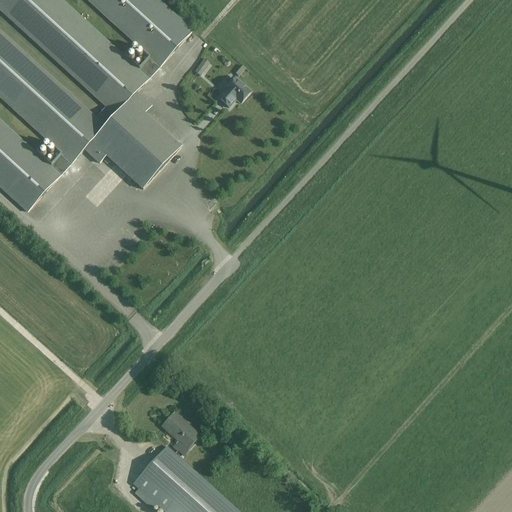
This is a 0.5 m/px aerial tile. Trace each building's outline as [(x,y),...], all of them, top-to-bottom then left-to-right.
[(181,149),(145,115),(152,108),(137,94),(192,33),(156,0),(0,0),(0,10),(106,107),(96,119),(0,31),(0,187),(28,213),(85,151),(100,164),(107,157),(144,190),(181,149)] [(241,105),(251,94),(235,79),(225,90),(226,91),(219,99),(229,109),(237,101),(241,105)] [(157,274),(143,273),(142,285),(156,286),(157,274)] [(200,437),(175,415),(163,428),(188,450),(200,437)] [(219,431),(212,438),(217,443),(224,435),(219,431)] [(134,486),(163,511),(238,511),(168,448),(134,486)]
